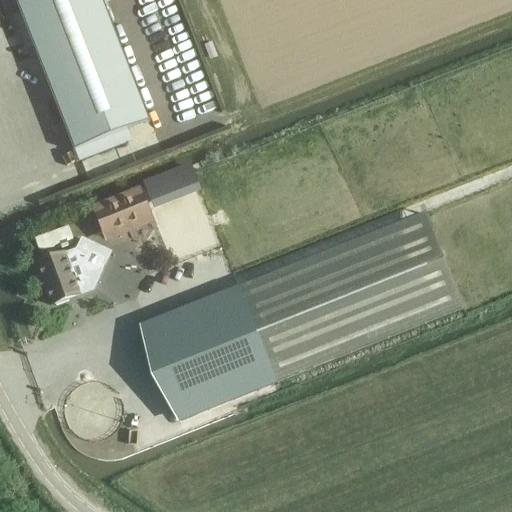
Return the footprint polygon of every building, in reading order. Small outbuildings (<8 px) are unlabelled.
[(34,47),(74,151),(150,121),(102,0),(15,0),(20,13),(13,16),(26,50),(34,47)] [(163,0),(175,31),(190,25),(181,0),(163,0)] [(138,194),(96,210),(107,240),(150,223),(138,194)] [(424,215),(143,327),(180,422),(462,312),(424,215)] [(57,307),(67,303),(65,300),(80,294),(91,290),(95,283),(85,257),(86,255),(77,251),(66,255),(65,254),(35,265),(50,306),(55,304),(57,307)]
